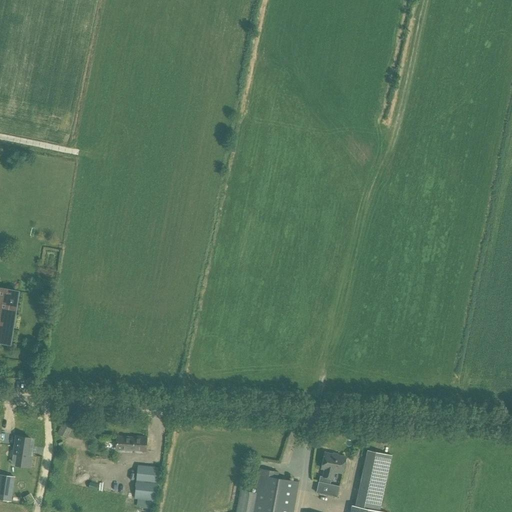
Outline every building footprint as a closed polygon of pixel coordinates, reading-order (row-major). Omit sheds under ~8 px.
[(0,341),(10,344),(12,330),(6,329),(8,314),(14,315),(18,292),(4,290),(0,289),(0,341)] [(57,433),(64,437),(70,425),(63,422),(57,433)] [(30,440),(17,437),(13,456),(17,457),(15,466),(28,469),(32,451),(28,450),(30,440)] [(147,437),(134,437),(134,438),(117,437),(116,449),(142,451),(142,452),(146,452),(147,437)] [(392,455),(367,450),(361,482),(385,487),(392,455)] [(346,457),(325,453),(321,468),(324,469),(323,477),(333,479),(334,471),(342,473),(346,457)] [(135,498),(137,499),(154,500),(155,500),(158,467),(138,465),(135,498)] [(260,469),(259,475),(277,478),(278,472),(260,469)] [(14,477),(0,474),(0,499),(10,501),(14,477)] [(292,511),(298,482),(277,478),(259,475),(256,493),(252,511),(292,511)] [(89,482),(88,489),(97,491),(98,484),(89,482)] [(385,487),(361,482),(355,506),(379,511),(385,487)] [(252,511),(256,493),(241,490),(237,511),(252,511)]
